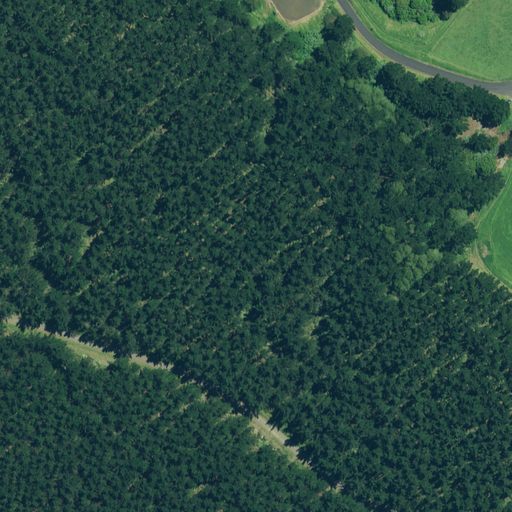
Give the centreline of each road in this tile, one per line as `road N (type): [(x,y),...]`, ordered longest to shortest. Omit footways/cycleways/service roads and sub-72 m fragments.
road 1 (unclassified): [(0,317),(151,354),(240,403),(391,511)]
road 2 (unclassified): [(511,87),(479,85),(393,56),(370,41),(345,0)]
road 3 (track): [(511,127),(477,228),(479,273),(511,298)]
